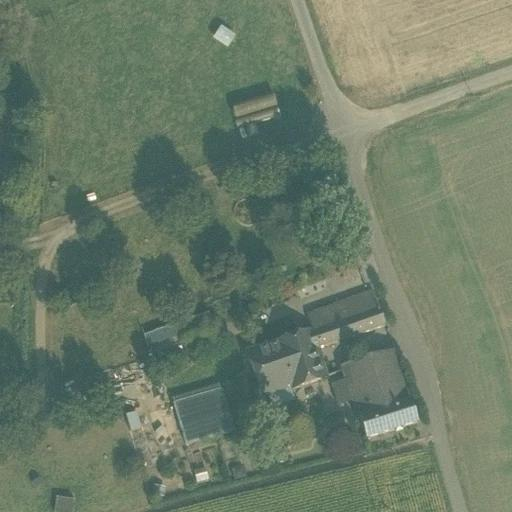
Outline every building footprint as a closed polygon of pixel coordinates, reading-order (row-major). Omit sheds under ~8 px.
[(270,96),(229,108),(237,135),(278,124),(270,96)] [(66,292),(53,302),(63,315),(76,305),(66,292)] [(322,311),(328,328),(378,310),(374,298),(373,298),(368,295),(322,311)] [(328,328),(312,334),(307,335),(312,352),(384,328),(378,310),(328,328)] [(328,328),(322,311),(306,316),(312,334),(328,328)] [(191,316),(141,338),(149,354),(198,332),(191,316)] [(210,334),(183,343),(188,358),(215,349),(210,334)] [(307,335),(248,357),(263,400),(321,379),(312,352),(307,335)] [(379,359),(393,355),(389,342),(375,347),(379,359)] [(393,355),(379,359),(343,370),(349,388),(341,390),(347,410),(353,408),(358,422),(410,405),(394,355),(393,355)] [(200,399),(172,408),(184,447),(232,433),(221,398),(201,404),(200,399)] [(364,441),(416,424),(410,405),(358,422),(364,441)] [(55,499),(53,511),(72,511),(74,502),(55,499)]
